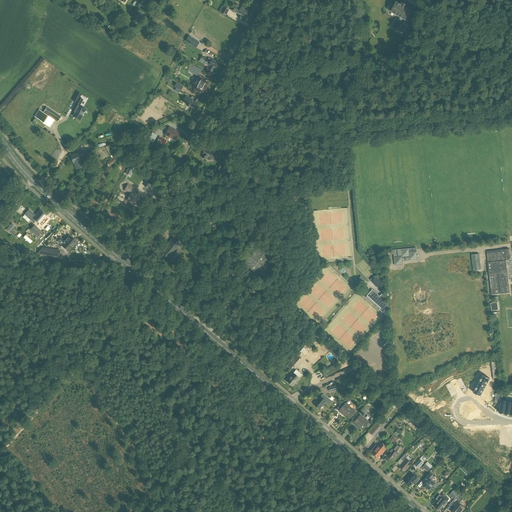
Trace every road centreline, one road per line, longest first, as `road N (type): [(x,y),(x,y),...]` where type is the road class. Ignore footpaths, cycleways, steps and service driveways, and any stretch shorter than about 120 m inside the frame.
road 1 (primary): [(416,511),(124,261)]
road 2 (track): [(511,107),(189,142)]
road 3 (residential): [(124,261),(267,0)]
road 4 (primary): [(124,261),(38,185),(0,138)]
